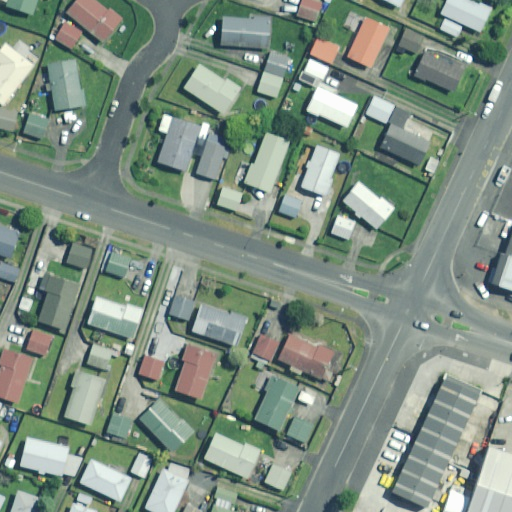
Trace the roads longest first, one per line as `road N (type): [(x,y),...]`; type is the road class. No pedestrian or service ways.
road 1 (tertiary): [(409,307),(91,202)]
road 2 (tertiary): [(511,87),(409,307)]
road 3 (residential): [(409,307),(316,511)]
road 4 (residential): [(91,202),(130,86),(172,9)]
